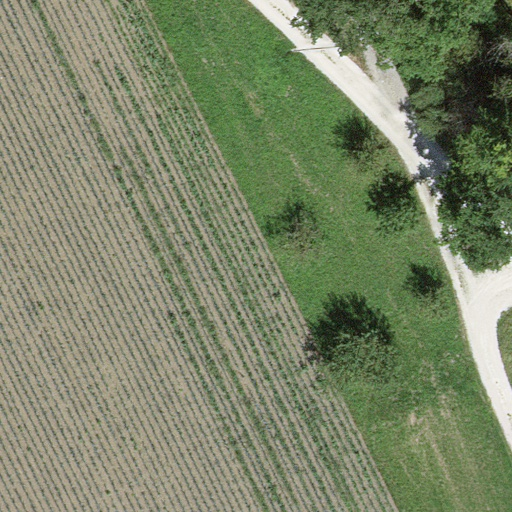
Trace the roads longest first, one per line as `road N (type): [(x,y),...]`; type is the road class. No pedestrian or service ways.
road 1 (track): [(356,0),(511,435)]
road 2 (track): [(267,0),(511,249)]
